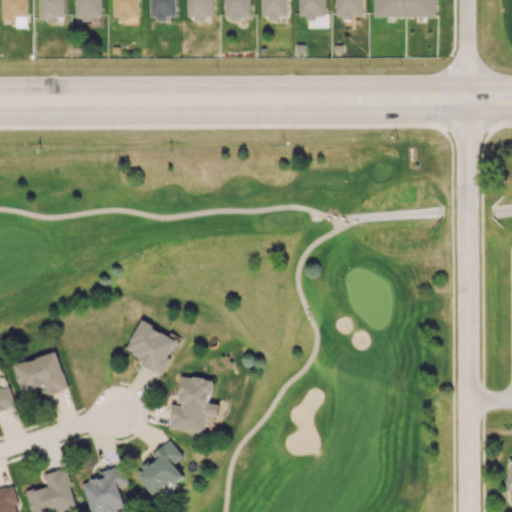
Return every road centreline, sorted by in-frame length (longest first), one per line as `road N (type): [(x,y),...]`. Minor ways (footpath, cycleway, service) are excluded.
road 1 (primary): [(0,114),(467,112)]
road 2 (primary): [(467,85),(0,85)]
road 3 (residential): [(467,85),(468,511)]
road 4 (track): [(344,221),(290,206),(171,218),(0,208)]
road 5 (track): [(344,221),(297,266),(314,350),(235,454),(224,511)]
road 6 (residential): [(0,455),(120,413)]
